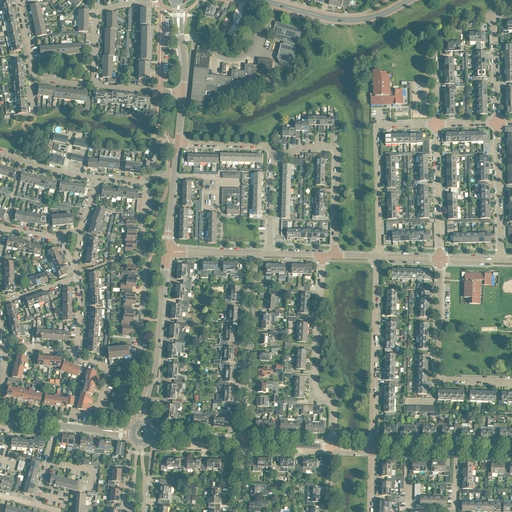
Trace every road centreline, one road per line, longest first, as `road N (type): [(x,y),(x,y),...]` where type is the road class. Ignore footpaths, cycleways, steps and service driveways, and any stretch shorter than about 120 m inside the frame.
road 1 (residential): [(108,368),(138,364),(145,179)]
road 2 (residential): [(332,446),(333,407),(314,382),(322,255)]
road 3 (residential): [(371,448),(377,257)]
road 4 (residential): [(511,381),(439,377),(439,259)]
road 5 (residential): [(377,257),(376,129),(436,124)]
road 6 (residential): [(243,440),(254,253)]
road 7 (tertiary): [(141,424),(166,251)]
road 8 (residential): [(334,256),(336,151),(309,145),(271,158)]
road 9 (secondary): [(409,0),(347,20),(259,0)]
road 10 (residential): [(436,124),(435,38),(494,12)]
road 11 (residential): [(500,260),(497,122)]
road 12 (residential): [(439,259),(436,124)]
